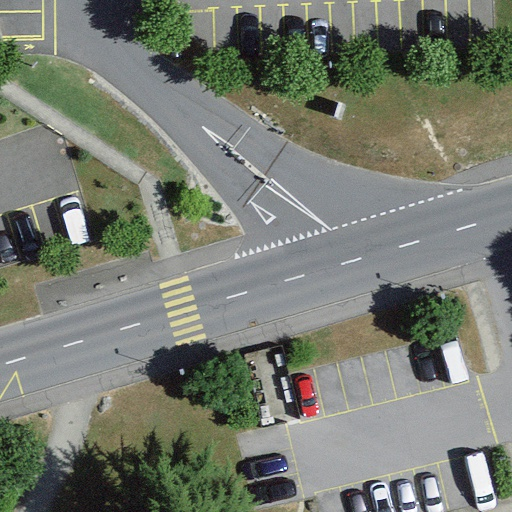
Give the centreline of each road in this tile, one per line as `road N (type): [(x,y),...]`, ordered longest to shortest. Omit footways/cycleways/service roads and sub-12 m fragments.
road 1 (tertiary): [(102,336),(511,212)]
road 2 (residential): [(102,336),(32,511)]
